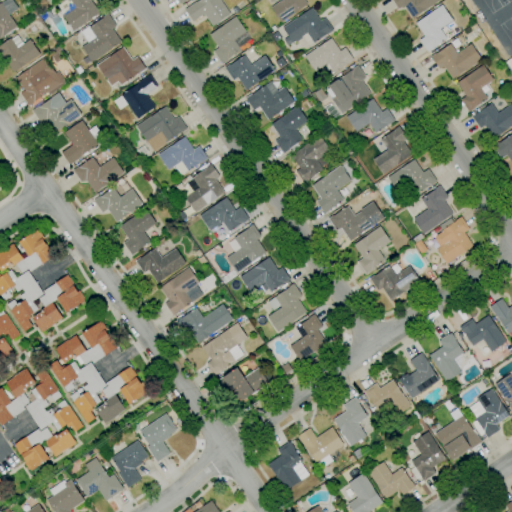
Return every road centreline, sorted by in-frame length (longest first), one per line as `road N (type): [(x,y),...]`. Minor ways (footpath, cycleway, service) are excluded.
road 1 (residential): [(0,122),(268,511)]
road 2 (residential): [(511,250),(240,434),(147,511)]
road 3 (tertiary): [(137,0),(374,345)]
road 4 (residential): [(352,0),(511,231)]
